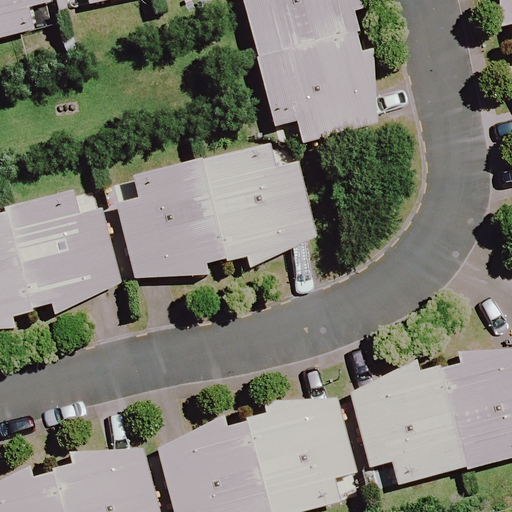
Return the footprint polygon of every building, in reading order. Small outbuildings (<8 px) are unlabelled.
[(0,0),(0,46),(33,38),(27,15),(46,10),(43,0),(0,0)] [(85,0),(88,12),(151,0),(85,0)] [(345,19),(363,14),(355,0),(238,0),(270,134),(294,129),(299,150),(370,133),(373,56),(355,60),(345,19)] [(511,0),(492,0),(493,40),(510,36),(511,46),(511,73),(502,76),(511,96),(511,0)] [(134,287),(210,289),(206,273),(243,264),(247,280),(313,244),(289,146),(110,189),(134,287)] [(0,339),(13,339),(9,325),(53,313),(57,327),(117,291),(91,194),(0,219),(0,339)] [(417,380),(413,361),(350,397),(367,474),(390,469),(395,491),(511,465),(511,356),(452,352),(457,371),(417,380)] [(229,433),(226,420),(157,458),(171,511),(328,511),(359,504),(333,406),(264,410),(268,423),(229,433)] [(162,511),(144,453),(0,495),(0,511),(162,511)]
